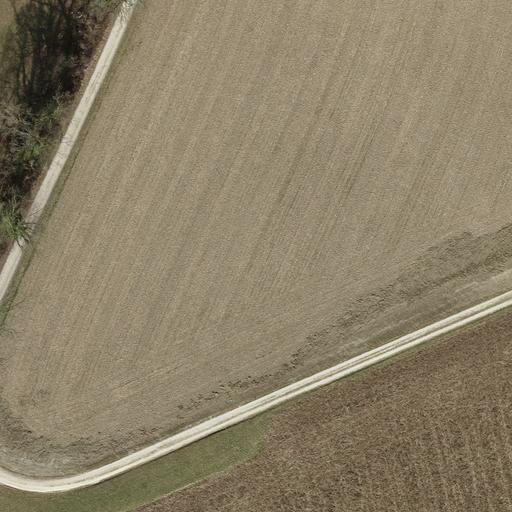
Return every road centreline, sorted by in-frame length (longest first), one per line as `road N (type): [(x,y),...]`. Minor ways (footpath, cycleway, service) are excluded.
road 1 (track): [(0,477),(44,487),(108,472),(511,298)]
road 2 (track): [(145,0),(0,333)]
